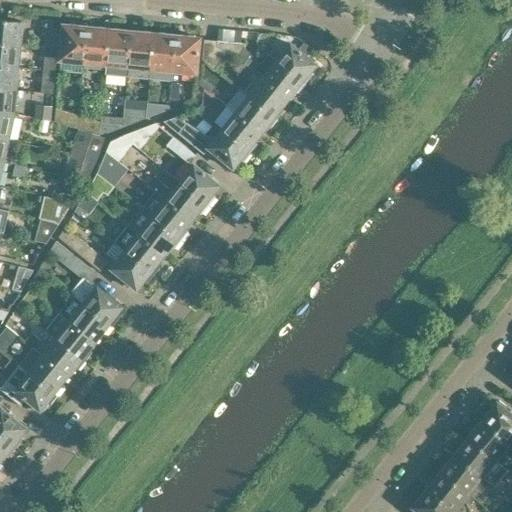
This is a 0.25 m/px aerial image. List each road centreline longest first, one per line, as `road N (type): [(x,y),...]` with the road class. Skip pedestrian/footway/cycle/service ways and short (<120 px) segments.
road 1 (residential): [(17,511),(385,48)]
road 2 (residential): [(353,511),(511,311)]
road 3 (residential): [(385,48),(310,19),(152,0)]
